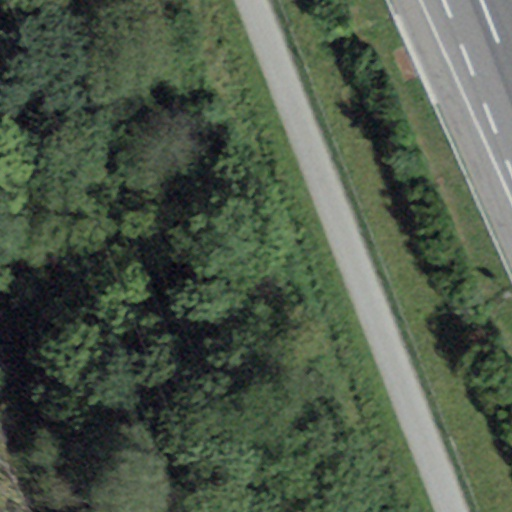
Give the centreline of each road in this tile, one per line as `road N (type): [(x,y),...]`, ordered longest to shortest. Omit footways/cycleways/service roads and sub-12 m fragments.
road 1 (unclassified): [(249,0),(446,511)]
road 2 (motorway): [(451,0),(511,145)]
